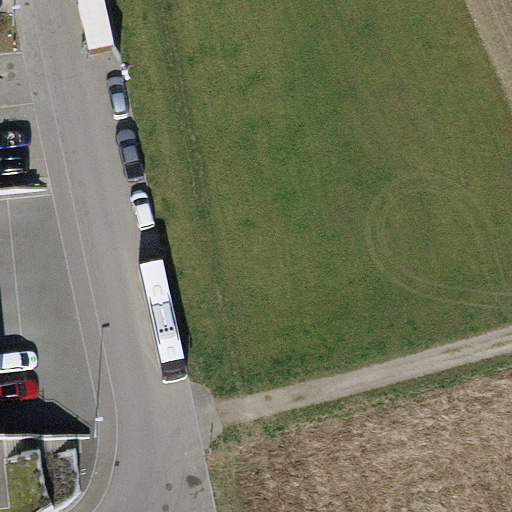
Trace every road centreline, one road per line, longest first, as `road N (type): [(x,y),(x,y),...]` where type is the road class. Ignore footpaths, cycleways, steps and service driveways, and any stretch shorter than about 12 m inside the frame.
road 1 (unclassified): [(166,511),(54,0)]
road 2 (track): [(150,437),(511,336)]
